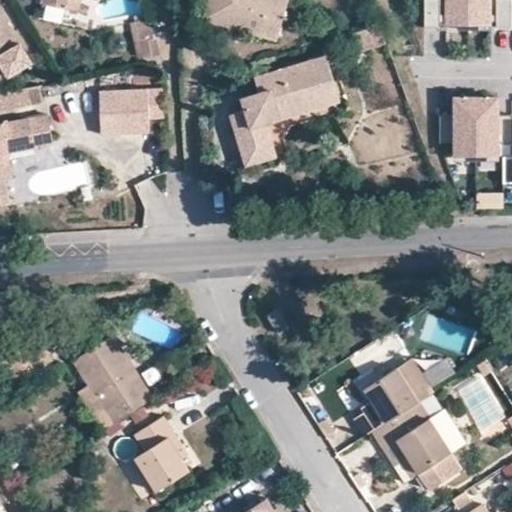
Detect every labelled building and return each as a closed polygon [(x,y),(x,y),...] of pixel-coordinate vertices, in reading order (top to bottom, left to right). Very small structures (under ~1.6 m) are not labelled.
[(64,0),(63,6),(75,9),(77,0),(64,0)] [(222,0),(207,0),(203,19),(218,23),(222,0)] [(222,0),(218,23),(277,37),(286,0),(222,0)] [(422,0),(422,27),(438,27),(437,0),(422,0)] [(466,0),(442,0),(443,20),(466,19),(466,0)] [(489,0),(466,0),(466,19),(490,19),(489,0)] [(509,0),(494,0),(494,29),(510,29),(509,0)] [(0,49),(17,40),(0,12),(0,49)] [(466,30),(466,19),(443,20),(443,30),(466,30)] [(490,19),(466,19),(466,30),(490,30),(490,19)] [(383,35),(379,21),(350,30),(353,44),(383,35)] [(133,23),(134,58),(157,58),(156,22),(133,23)] [(30,62),(17,40),(0,49),(0,64),(7,76),(30,62)] [(265,121),(308,108),(303,92),(334,82),(325,54),(254,77),(257,92),(242,97),(244,110),(231,115),(245,164),(274,153),(265,121)] [(303,92),(308,108),(339,99),(334,82),(303,92)] [(165,89),(101,92),(104,138),(153,135),(152,120),(166,119),(165,89)] [(438,114),(438,141),(453,141),(453,152),(474,152),(474,97),(453,97),(453,114),(438,114)] [(495,97),(474,97),(474,152),(495,152),(495,141),(510,141),(510,113),(495,114),(495,97)] [(0,160),(0,153),(8,152),(17,150),(15,140),(31,138),(33,148),(53,145),(48,116),(0,123),(0,177),(3,178),(0,160)] [(15,140),(17,150),(33,148),(31,138),(15,140)] [(12,176),(8,152),(0,153),(0,160),(3,178),(6,177),(12,176)] [(474,152),(453,152),(453,163),(474,162),(474,152)] [(495,152),(474,152),(474,162),(495,162),(495,152)] [(511,160),(502,160),(502,185),(511,184),(511,160)] [(0,203),(9,202),(6,177),(3,178),(0,177),(0,203)] [(477,209),(503,209),(504,193),(478,192),(477,209)] [(305,333),(310,342),(318,339),(312,329),(305,333)] [(112,426),(155,399),(144,382),(139,385),(126,365),(131,362),(114,335),(72,362),(88,386),(112,426)] [(52,364),(36,339),(0,361),(0,376),(9,390),(52,364)] [(413,359),(399,368),(420,401),(435,392),(431,386),(423,374),(413,359)] [(423,374),(431,386),(452,372),(444,360),(423,374)] [(139,385),(144,382),(131,362),(126,365),(139,385)] [(379,427),(420,401),(399,368),(365,390),(372,402),(376,407),(369,412),(379,427)] [(102,432),(112,426),(88,386),(77,393),(102,432)] [(420,401),(453,453),(467,444),(435,392),(420,401)] [(453,453),(420,401),(379,427),(391,444),(383,449),(406,484),(453,453)] [(365,406),(369,412),(376,407),(372,402),(365,406)] [(372,431),(379,427),(369,412),(356,420),(365,436),(372,431)] [(178,453),(185,447),(166,416),(134,436),(145,452),(135,459),(157,493),(190,471),(182,459),(178,453)] [(379,427),(372,431),(383,449),(391,444),(379,427)] [(190,454),(185,447),(178,453),(182,459),(190,454)] [(453,453),(406,484),(417,500),(464,470),(453,453)] [(511,462),(471,488),(478,497),(511,475),(511,462)] [(276,511),(275,510),(267,499),(245,511),(276,511)]
